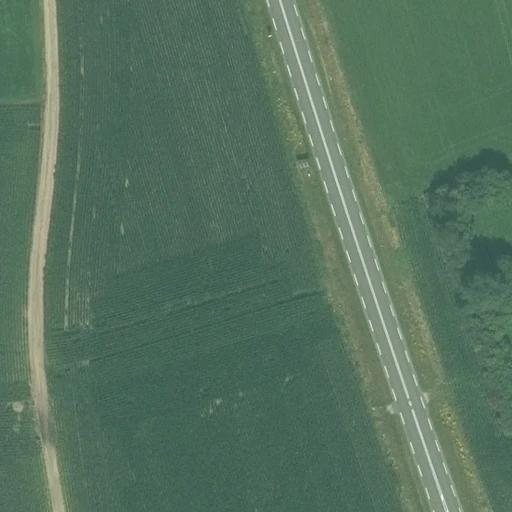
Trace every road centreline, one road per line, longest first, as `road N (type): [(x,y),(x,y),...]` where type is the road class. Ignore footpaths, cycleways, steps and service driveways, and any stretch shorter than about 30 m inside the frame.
road 1 (primary): [(448,511),(278,0)]
road 2 (track): [(59,511),(30,350),(49,175),(47,0)]
